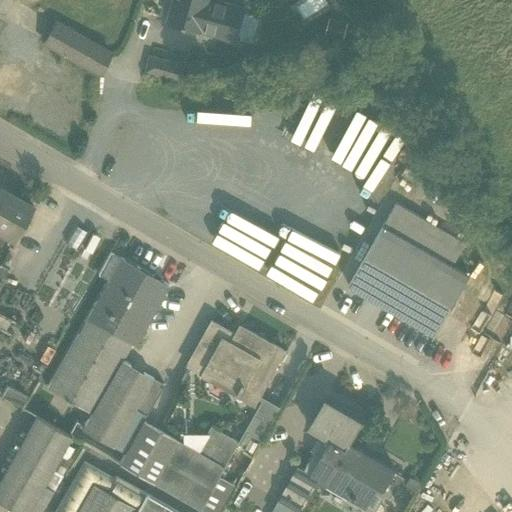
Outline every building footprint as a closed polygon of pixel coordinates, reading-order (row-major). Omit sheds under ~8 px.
[(173,0),(168,22),(234,40),(243,8),(214,0),(173,0)] [(330,5),(327,0),(304,0),(296,4),(303,18),(330,5)] [(108,55),(54,25),(43,45),(98,75),(108,55)] [(184,68),(149,58),(146,71),(180,81),(184,68)] [(350,93),(330,141),(357,153),(355,157),(382,168),(398,131),(387,126),(393,111),(350,93)] [(31,207),(0,188),(0,233),(12,240),(31,207)] [(174,203),(169,213),(213,239),(226,217),(182,191),(175,204),(174,203)] [(466,242),(396,203),(383,225),(453,265),(466,242)] [(317,300),(350,236),(299,211),(267,275),(317,300)] [(383,225),(348,286),(435,336),(470,275),(453,265),(383,225)] [(121,258),(110,252),(97,275),(108,281),(121,258)] [(169,285),(121,258),(108,281),(86,319),(131,344),(134,346),(169,285)] [(131,344),(86,319),(47,389),(90,414),(91,414),(121,361),(131,344)] [(241,327),(236,335),(212,322),(188,366),(204,376),(207,370),(240,388),(237,394),(240,395),(243,390),(257,398),(284,351),(241,327)] [(121,361),(91,414),(90,414),(82,430),(124,454),(143,420),(145,416),(134,409),(151,378),(121,361)] [(151,378),(134,409),(145,416),(146,416),(163,385),(151,378)] [(27,397),(6,386),(0,396),(21,407),(27,397)] [(363,419),(327,398),(311,427),(326,435),(305,470),(322,479),(320,481),(326,484),(329,480),(353,495),(353,496),(354,497),(355,496),(369,504),(380,485),(386,488),(396,470),(350,443),(363,419)] [(265,400),(247,432),(261,440),(279,408),(265,400)] [(35,417),(0,478),(0,503),(15,511),(41,511),(53,491),(42,485),(70,437),(35,417)] [(124,454),(118,464),(200,510),(211,491),(161,463),(175,439),(143,420),(124,454)] [(196,451),(175,439),(161,463),(211,491),(238,442),(210,426),(196,451)] [(114,479),(83,462),(54,511),(133,511),(143,495),(114,479)] [(305,470),(299,467),(280,501),(300,511),(303,511),(320,481),(322,479),(305,470)] [(144,493),(115,477),(114,479),(143,495),(144,493)] [(177,511),(144,493),(143,495),(133,511),(177,511)]
